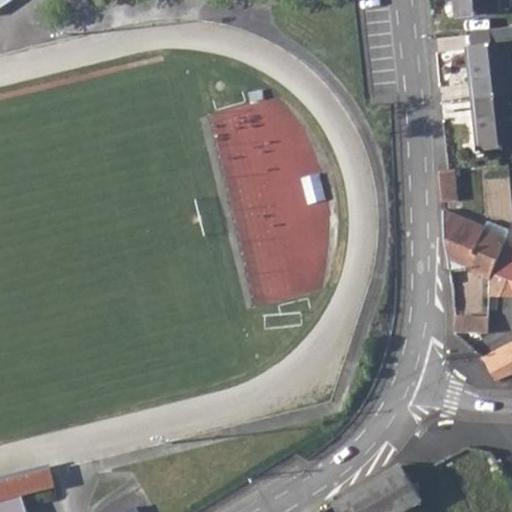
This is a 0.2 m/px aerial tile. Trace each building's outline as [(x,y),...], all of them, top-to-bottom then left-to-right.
[(498,0),(454,0),(457,17),(500,13),(498,0)] [(509,26),(470,31),(472,45),(511,42),(509,26)] [(472,45),(471,45),(477,99),(511,95),(511,41),(511,42),(472,45)] [(511,95),(477,99),(482,151),(511,146),(511,95)] [(448,169),(439,170),(442,201),(454,200),(451,169),(448,169)] [(486,225),(443,207),(449,270),(466,269),(489,278),(502,246),(509,227),(488,219),(486,225)] [(511,250),(502,246),(489,278),(511,287),(511,250)] [(488,315),(455,315),(455,332),(487,333),(488,315)] [(511,348),(489,362),(496,380),(511,373),(511,348)] [(403,465),(335,504),(340,511),(405,511),(424,501),(403,465)] [(0,484),(0,503),(22,497),(54,487),(49,472),(0,484)] [(0,511),(27,511),(22,497),(0,503),(0,511)]
